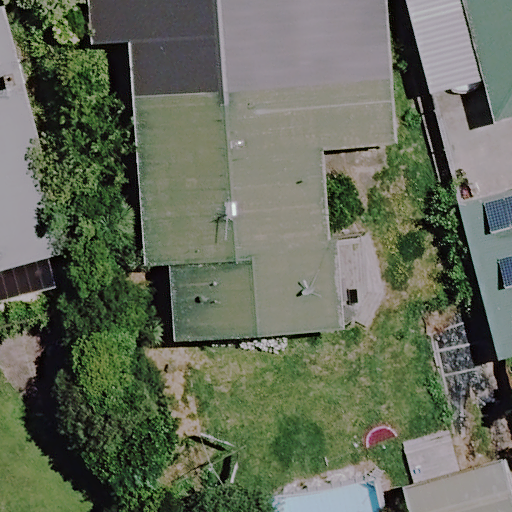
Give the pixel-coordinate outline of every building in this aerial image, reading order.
[(386,148),(374,0),(166,0),(169,37),(122,41),(128,122),(115,123),(127,271),(162,268),(168,344),(333,331),(319,153),(386,148)] [(511,0),(399,0),(430,98),(475,83),(490,132),(511,125),(511,0)] [(0,332),(77,313),(0,7),(0,332)] [(511,354),(511,192),(457,205),(493,359),(511,354)] [(511,511),(511,508),(503,471),(406,495),(410,511),(511,511)] [(382,511),(376,474),(255,495),(257,511),(382,511)]
